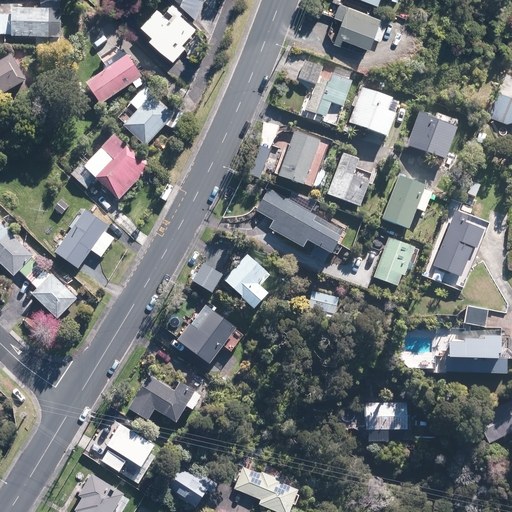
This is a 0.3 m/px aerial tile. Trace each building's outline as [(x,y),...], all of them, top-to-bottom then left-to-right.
[(184,0),(184,2),(197,18),(204,0),(184,0)] [(385,16),(343,0),(332,28),(338,30),(335,40),(345,44),(347,38),(374,48),(385,16)] [(172,16),(161,6),(144,24),(156,35),(152,39),(174,59),(186,47),(183,43),(198,27),(184,14),(186,11),(176,2),(171,8),(176,12),(172,16)] [(1,8),(0,7),(0,35),(63,40),(64,8),(15,5),(14,13),(1,12),(1,8)] [(111,68),(90,81),(105,103),(135,83),(137,87),(146,82),(143,77),(145,75),(132,55),(125,59),(119,50),(105,59),(111,68)] [(0,98),(32,79),(17,53),(0,62),(0,98)] [(325,65),(307,59),(300,79),(318,84),(311,108),(329,114),(333,102),(346,106),(355,78),(332,71),(324,69),(325,65)] [(398,95),(364,84),(351,122),(393,136),(402,110),(394,107),(398,95)] [(183,132),(190,117),(179,112),(150,85),(135,102),(142,108),(126,125),(148,145),(167,125),(183,132)] [(511,98),(500,94),(490,118),(511,126),(511,98)] [(463,123),(423,108),(410,143),(450,158),(463,123)] [(325,139),(297,129),(295,135),(286,132),(280,148),(290,151),(281,174),(308,184),(325,139)] [(155,167),(118,133),(89,164),(85,160),(72,174),(88,189),(99,177),(124,200),(155,167)] [(362,158),(345,152),(330,193),(363,205),(373,178),(357,172),(362,158)] [(436,191),(400,177),(384,220),(412,231),(419,212),(427,215),(436,191)] [(349,231),(270,187),(257,210),(275,220),(271,227),(308,247),(312,239),(337,253),(349,231)] [(110,224),(87,209),(86,211),(80,207),(68,224),(74,228),(58,252),(81,267),(93,249),(103,256),(115,238),(105,232),(110,224)] [(492,223),(459,209),(436,264),(469,278),(492,223)] [(33,281),(47,267),(36,256),(37,254),(0,217),(0,258),(16,274),(20,270),(33,281)] [(418,246),(390,236),(388,241),(373,235),(369,247),(385,252),(377,276),(401,285),(405,273),(408,274),(413,261),(418,263),(422,251),(417,249),(418,246)] [(272,274),(246,253),(224,280),(260,309),(272,293),(263,285),(272,274)] [(226,274),(204,261),(193,279),(215,292),(226,274)] [(47,267),(33,281),(39,288),(34,293),(61,319),(80,299),(47,267)] [(241,324),(208,301),(182,338),(214,360),(226,343),(234,348),(245,332),(238,327),(241,324)] [(491,307),(469,304),(466,323),(488,326),(491,307)] [(511,334),(448,331),(446,370),(509,373),(511,334)] [(176,387),(150,373),(132,407),(153,417),(159,406),(182,418),(190,403),(198,407),(207,389),(182,377),(176,387)] [(511,397),(479,413),(492,441),(511,431),(511,397)] [(410,400),(366,400),(366,427),(410,426),(410,400)] [(162,443),(121,420),(109,441),(113,443),(103,461),(141,482),(162,443)] [(222,480),(186,459),(168,490),(199,508),(210,488),(215,491),(222,480)] [(304,484),(245,463),(236,486),(263,496),(261,500),(294,511),(304,484)] [(129,490),(93,471),(80,494),(84,497),(75,511),(123,511),(132,496),(127,493),(129,490)]
